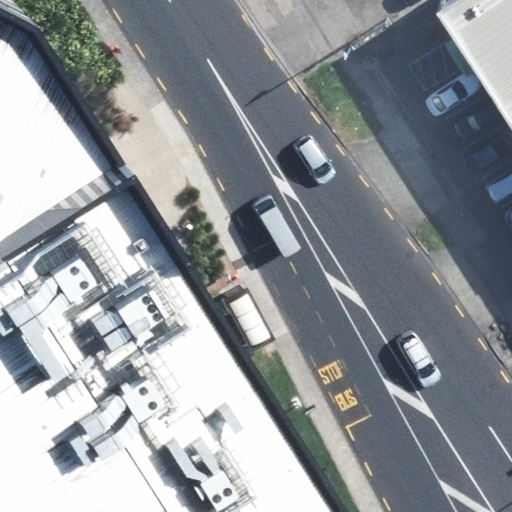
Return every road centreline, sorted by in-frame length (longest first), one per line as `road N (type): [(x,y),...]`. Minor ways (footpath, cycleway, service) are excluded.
road 1 (tertiary): [(432,511),(231,95)]
road 2 (tertiary): [(231,95),(511,459)]
